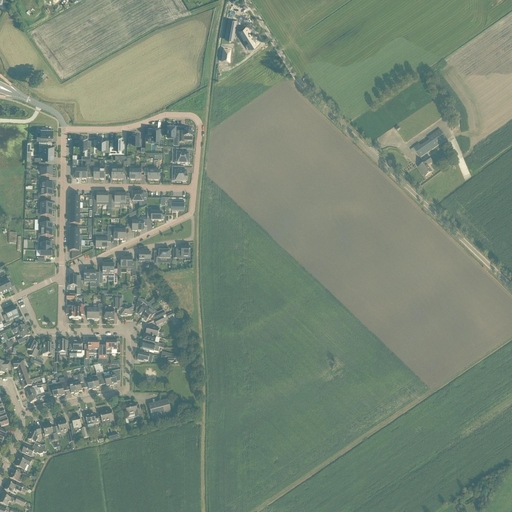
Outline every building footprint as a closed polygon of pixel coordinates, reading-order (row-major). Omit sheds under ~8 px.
[(228,18),(225,39),(233,40),(237,20),(228,18)] [(246,26),(239,31),(245,39),(247,42),(247,43),(250,47),(257,43),(251,34),(251,33),(251,34),(250,32),(250,31),(249,31),(246,26)] [(36,79),(41,83),(43,84),(49,76),(42,71),(36,79)] [(386,124),(422,100),(413,86),(377,110),(386,124)] [(179,130),(175,130),(175,124),(168,124),(167,128),(167,131),(167,135),(175,136),(175,138),(179,138),(179,132),(179,130)] [(187,142),(187,137),(192,138),(192,132),(193,132),(194,128),(192,128),(192,126),(184,126),(184,132),(179,132),(179,138),(179,144),(184,144),(185,142),(187,142)] [(37,133),(37,137),(39,137),(39,140),(46,140),(46,136),(53,136),(53,128),(45,128),(45,127),(42,127),(42,128),(41,128),(41,133),(37,133)] [(148,128),(148,134),(151,134),(151,138),(159,138),(159,145),(163,145),(163,134),(160,134),(160,127),(153,127),(153,128),(148,128)] [(427,138),(429,141),(420,147),(419,145),(413,148),(420,158),(446,140),(439,130),(427,138)] [(128,136),(128,145),(130,145),(132,145),(132,144),(132,143),(139,143),(139,145),(141,145),(141,138),(139,138),(140,133),(136,133),(132,133),(132,136),(128,136)] [(80,136),(79,148),(87,148),(87,152),(91,152),(91,145),(87,145),(88,136),(80,136)] [(98,136),(98,148),(108,148),(109,148),(109,139),(103,139),(102,139),(102,136),(100,136),(98,136)] [(114,140),(114,147),(123,147),(123,140),(122,140),(122,136),(115,136),(115,140),(114,140)] [(40,141),(40,145),(43,145),(43,151),(54,151),(54,145),(47,145),(47,141),(40,141)] [(172,149),(172,153),(177,153),(177,165),(181,165),(185,166),(185,165),(189,165),(189,164),(190,164),(190,160),(189,160),(189,155),(180,154),(180,153),(181,149),(172,149)] [(427,166),(432,163),(428,157),(422,161),(424,164),(418,168),(424,177),(431,173),(427,166)] [(39,161),(39,165),(42,165),(41,171),(52,171),(53,165),(45,165),(45,161),(41,161),(39,161)] [(82,171),(81,180),(87,180),(87,173),(90,173),(90,170),(91,163),(87,163),(87,169),(82,169),(82,171)] [(117,169),(117,180),(123,180),(123,175),(126,175),(126,169),(126,163),(123,163),(123,169),(117,169)] [(73,164),(72,172),(76,173),(75,180),(81,180),(82,171),(82,169),(76,169),(76,164),(73,164)] [(99,171),(99,180),(105,180),(105,176),(108,176),(108,169),(109,167),(105,167),(105,169),(99,169),(99,171)] [(187,176),(187,172),(184,172),(184,168),(172,167),(172,175),(175,175),(175,182),(176,182),(176,183),(180,183),(180,182),(186,182),(187,182),(187,176)] [(108,169),(108,176),(111,176),(111,180),(117,180),(117,169),(112,169),(108,169)] [(126,169),(126,175),(129,175),(129,181),(135,181),(136,169),(130,169),(126,169)] [(144,173),(144,176),(147,176),(147,181),(153,181),(153,172),(153,170),(148,169),(144,169),(144,173)] [(39,177),(38,181),(45,181),(45,177),(52,177),(52,171),(41,171),(41,177),(39,177)] [(38,181),(38,185),(39,185),(39,191),(53,191),(53,187),(52,187),(52,185),(45,185),(45,181),(38,181)] [(38,197),(38,201),(45,201),(45,197),(52,197),(52,195),(53,195),(53,191),(39,191),(39,197),(38,197)] [(93,201),(93,207),(97,208),(97,206),(102,206),(103,195),(97,194),(96,201),(93,201)] [(147,203),(147,197),(143,197),(144,194),(139,194),(137,194),(133,194),(132,202),(147,203)] [(103,195),(102,206),(108,206),(108,209),(111,210),(111,201),(108,201),(108,195),(103,195)] [(111,201),(111,210),(115,210),(115,206),(120,206),(121,195),(115,195),(114,201),(111,201)] [(121,195),(120,206),(126,206),(129,206),(129,207),(129,198),(126,198),(126,195),(121,195)] [(38,201),(38,205),(38,211),(52,211),(52,205),(45,205),(45,201),(38,201)] [(172,205),(172,212),(184,212),(184,206),(182,206),(182,202),(172,202),(172,205)] [(151,210),(147,210),(147,219),(151,219),(151,222),(162,222),(162,221),(163,221),(163,218),(162,218),(162,215),(162,214),(158,214),(158,212),(151,212),(151,210)] [(38,217),(38,221),(44,221),(44,217),(52,217),(52,211),(38,211),(41,211),(41,217),(38,217)] [(38,221),(38,225),(39,225),(39,231),(52,231),(52,225),(44,225),(44,221),(38,221)] [(147,228),(147,221),(138,221),(138,232),(144,232),(144,227),(147,228)] [(38,237),(38,241),(45,241),(45,237),(52,237),(52,236),(53,236),(53,232),(52,232),(52,231),(39,231),(38,237)] [(16,244),(16,233),(8,232),(8,243),(16,244)] [(38,241),(38,245),(38,251),(52,251),(52,245),(45,245),(45,241),(38,241)] [(70,247),(70,252),(73,252),(72,259),(72,260),(80,256),(79,252),(79,247),(70,247)] [(190,258),(190,248),(189,248),(189,247),(185,247),(186,247),(186,248),(181,248),(181,254),(178,254),(178,251),(173,251),(173,259),(178,260),(178,258),(190,258)] [(170,260),(170,252),(170,251),(166,251),(165,252),(159,252),(159,260),(161,260),(161,261),(166,261),(166,260),(170,260)] [(135,271),(139,271),(139,265),(145,265),(145,263),(145,254),(139,254),(139,262),(136,262),(135,271)] [(99,285),(99,278),(96,278),(96,272),(90,272),(90,283),(95,283),(95,285),(99,285)] [(81,290),(81,281),(77,281),(77,278),(70,278),(70,279),(69,279),(69,282),(70,282),(70,287),(76,287),(76,290),(81,290)] [(13,290),(8,281),(4,283),(8,292),(13,290)] [(117,299),(117,309),(117,312),(120,312),(120,317),(127,317),(127,316),(132,316),(132,311),(133,311),(133,307),(128,307),(128,308),(122,308),(122,298),(118,298),(117,298),(117,299)] [(137,305),(136,310),(139,310),(141,311),(138,314),(137,315),(138,315),(142,318),(141,319),(149,310),(156,305),(154,302),(148,306),(143,302),(138,301),(137,303),(137,305)] [(84,312),(84,306),(78,306),(78,305),(75,305),(75,309),(75,320),(78,320),(78,319),(81,319),(81,315),(84,315),(84,312)] [(87,320),(93,320),(93,310),(90,310),(88,305),(84,305),(84,306),(84,312),(87,312),(87,320)] [(93,310),(93,320),(94,320),(94,321),(98,321),(98,320),(99,320),(99,312),(102,312),(102,307),(102,305),(99,305),(97,310),(93,310)] [(104,312),(104,320),(109,320),(114,320),(114,315),(114,311),(107,311),(107,307),(103,307),(103,311),(104,312)] [(23,317),(20,312),(17,313),(15,308),(10,310),(14,319),(19,317),(20,319),(23,317)] [(72,320),(75,320),(75,309),(66,309),(66,315),(69,315),(69,319),(72,319),(72,320)] [(14,319),(10,310),(5,313),(9,322),(14,319)] [(149,310),(141,319),(145,322),(146,322),(148,320),(149,320),(150,320),(153,317),(154,318),(155,318),(157,320),(161,318),(166,316),(164,312),(156,316),(154,314),(149,310)] [(154,322),(156,326),(165,322),(163,318),(154,322)] [(19,335),(28,331),(26,326),(23,327),(22,324),(11,329),(14,334),(18,332),(19,335)] [(145,335),(157,338),(159,330),(154,328),(154,330),(147,328),(145,335)] [(28,331),(19,335),(15,337),(19,345),(25,342),(24,340),(31,336),(28,331)] [(156,338),(144,335),(143,341),(152,344),(151,346),(157,347),(158,344),(155,343),(156,338)] [(31,352),(29,356),(35,359),(38,352),(35,351),(38,345),(31,342),(27,350),(31,352)] [(55,353),(54,356),(58,356),(58,357),(66,357),(66,349),(68,349),(68,342),(59,342),(59,348),(58,348),(58,353),(55,353)] [(70,350),(70,358),(74,358),(74,355),(77,355),(81,354),(82,354),(82,352),(82,343),(75,343),(75,342),(73,342),(73,347),(73,350),(70,350)] [(84,353),(84,360),(88,360),(88,354),(93,354),(94,342),(88,342),(88,347),(88,349),(84,349),(84,353)] [(94,342),(93,354),(98,354),(98,360),(102,360),(103,349),(99,349),(99,347),(99,342),(94,342)] [(103,349),(102,360),(106,360),(106,354),(111,354),(112,342),(106,342),(106,347),(106,349),(103,349)] [(112,342),(111,354),(116,354),(121,354),(121,345),(117,345),(117,342),(112,342)] [(159,348),(157,347),(151,346),(141,344),(140,350),(153,353),(154,352),(158,353),(159,348)] [(54,358),(55,353),(55,350),(51,350),(51,345),(44,345),(44,348),(44,349),(43,349),(42,355),(48,355),(48,358),(54,358)] [(137,361),(143,362),(144,361),(148,362),(150,355),(142,353),(142,354),(139,354),(137,361)] [(2,375),(2,374),(5,374),(4,370),(6,370),(6,371),(11,371),(10,366),(10,363),(4,363),(3,363),(3,362),(3,361),(2,361),(1,361),(0,361),(0,374),(1,375),(2,375)] [(28,376),(26,370),(20,373),(18,373),(20,379),(28,376)] [(97,376),(91,377),(94,390),(96,390),(96,389),(99,388),(98,382),(101,381),(100,373),(99,370),(95,371),(96,374),(97,376)] [(120,370),(109,373),(112,386),(114,386),(114,385),(117,384),(116,377),(120,376),(120,370)] [(103,372),(100,373),(101,381),(105,380),(106,386),(110,386),(110,387),(112,386),(109,373),(104,374),(103,372)] [(86,374),(82,375),(84,384),(87,383),(89,390),(92,389),(92,390),(94,390),(91,377),(91,378),(87,379),(86,374)] [(74,381),(75,384),(77,394),(79,393),(78,392),(82,392),(80,384),(84,384),(82,375),(78,376),(79,380),(74,381)] [(30,381),(29,378),(28,376),(20,379),(21,381),(22,384),(30,381)] [(64,378),(65,382),(66,385),(69,385),(71,394),(74,393),(75,394),(77,394),(75,384),(74,381),(69,382),(68,378),(64,378)] [(60,383),(56,384),(59,398),(61,397),(61,396),(64,395),(62,387),(66,387),(66,385),(65,382),(60,383)] [(59,398),(56,384),(53,385),(47,386),(48,391),(52,391),(53,398),(57,397),(57,398),(59,398)] [(28,393),(26,393),(28,397),(27,397),(27,399),(40,395),(41,394),(39,389),(37,389),(36,387),(32,388),(27,390),(28,393)] [(40,395),(27,399),(28,401),(29,401),(30,404),(38,401),(41,400),(41,399),(41,398),(45,397),(45,396),(44,394),(41,394),(40,395)] [(162,420),(172,417),(168,401),(149,406),(152,420),(162,418),(162,420)] [(125,407),(127,416),(128,419),(135,418),(142,417),(141,415),(140,410),(137,411),(135,404),(132,404),(132,405),(125,407)] [(107,412),(107,413),(100,415),(102,423),(110,421),(110,422),(114,421),(111,411),(107,412)] [(86,421),(87,425),(93,423),(94,425),(99,424),(99,422),(98,417),(95,418),(94,416),(94,415),(85,417),(86,421)] [(72,433),(72,434),(74,434),(76,433),(77,432),(78,431),(78,429),(78,428),(81,428),(79,418),(71,420),(73,425),(70,425),(72,433)] [(58,427),(56,428),(57,433),(57,434),(68,432),(67,430),(68,430),(66,421),(62,422),(63,423),(58,424),(58,427)] [(59,441),(57,434),(57,433),(53,434),(51,426),(43,428),(45,436),(49,435),(51,443),(57,442),(58,447),(60,447),(59,441)] [(32,442),(35,444),(39,436),(42,435),(41,432),(40,427),(34,428),(32,433),(31,432),(28,440),(32,442)] [(22,453),(27,455),(31,457),(33,453),(36,455),(37,454),(40,455),(43,454),(43,453),(45,453),(46,453),(46,450),(43,450),(39,449),(33,446),(32,449),(25,446),(22,453)] [(24,457),(22,460),(19,459),(16,467),(23,470),(26,465),(29,467),(32,461),(24,457)] [(13,471),(10,479),(14,481),(18,482),(20,483),(23,477),(30,480),(30,479),(31,476),(23,473),(22,476),(21,475),(18,473),(13,471)] [(8,483),(4,490),(9,493),(12,494),(14,489),(21,493),(22,492),(24,487),(21,486),(16,484),(15,487),(8,483)] [(2,495),(1,498),(1,499),(0,501),(0,503),(7,507),(10,502),(13,503),(14,500),(2,495)]
